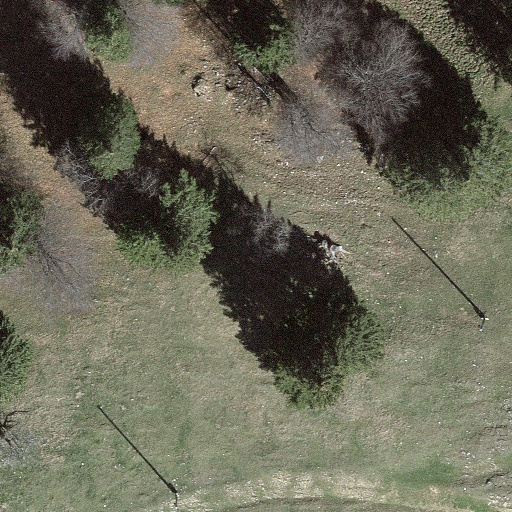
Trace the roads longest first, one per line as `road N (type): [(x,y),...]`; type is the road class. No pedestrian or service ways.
road 1 (track): [(364,490),(192,496),(152,511)]
road 2 (track): [(511,467),(403,474),(364,490)]
